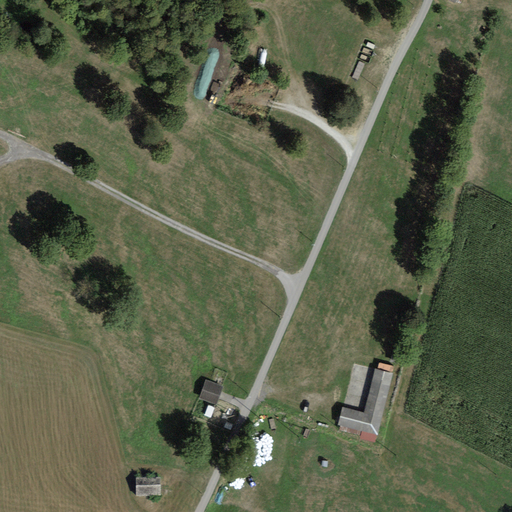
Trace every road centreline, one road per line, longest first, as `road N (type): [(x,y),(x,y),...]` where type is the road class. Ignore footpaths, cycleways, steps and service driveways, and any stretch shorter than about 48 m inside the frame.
road 1 (track): [(201,511),(428,0)]
road 2 (track): [(296,297),(276,269),(7,138)]
